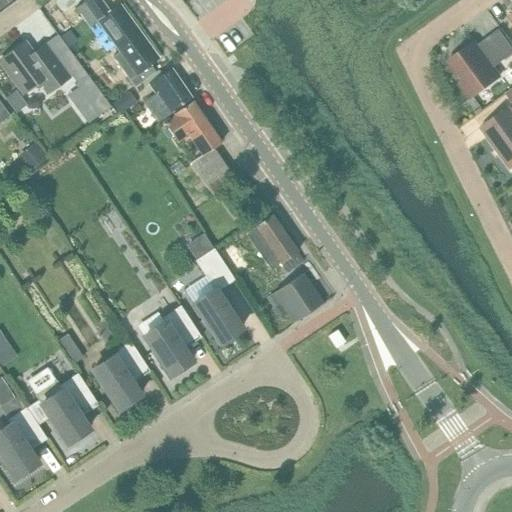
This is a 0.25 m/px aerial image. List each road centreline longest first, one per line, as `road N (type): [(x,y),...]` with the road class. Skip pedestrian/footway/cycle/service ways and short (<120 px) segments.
road 1 (tertiary): [(484,469),(145,0)]
road 2 (residential): [(473,0),(417,51),(421,79),(511,262)]
road 3 (residential): [(270,360),(297,383),(308,406),(306,431),(289,458),(258,465),(213,452),(180,429)]
road 4 (residential): [(45,511),(180,429)]
